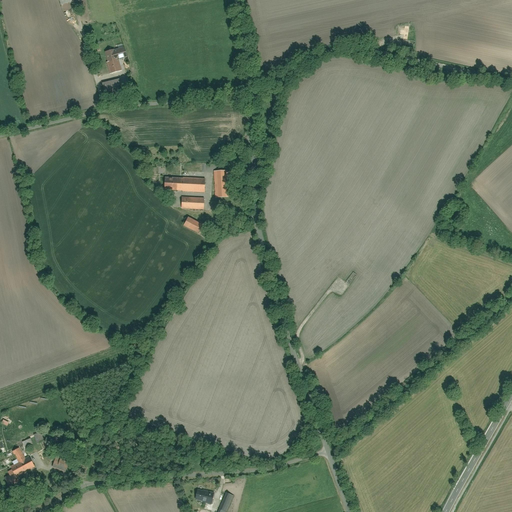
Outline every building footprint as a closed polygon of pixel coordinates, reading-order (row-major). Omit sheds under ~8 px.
[(122,71),(119,60),(127,58),(122,44),(118,45),(119,50),(116,51),(116,49),(104,53),(110,74),(122,71)] [(119,80),(102,84),(105,98),(122,94),(119,80)] [(224,171),(213,172),(215,198),(226,197),(224,171)] [(165,177),(164,190),(204,191),(205,179),(165,177)] [(182,197),(182,209),(204,211),(205,199),(182,197)] [(188,218),(184,227),(198,235),(203,226),(188,218)] [(1,423),(8,426),(11,420),(3,417),(1,423)] [(33,436),(36,444),(44,442),(41,433),(33,436)] [(22,443),(24,449),(32,445),(30,439),(22,443)] [(18,464),(11,468),(12,470),(8,473),(9,476),(4,478),(9,489),(20,484),(16,477),(34,468),(29,458),(26,460),(20,448),(12,453),(18,464)] [(52,468),(66,473),(69,464),(66,463),(68,459),(62,456),(60,461),(51,457),(49,461),(54,463),(52,468)] [(198,487),(195,500),(211,503),(214,490),(198,487)] [(226,511),(233,497),(225,494),(217,511),(226,511)]
